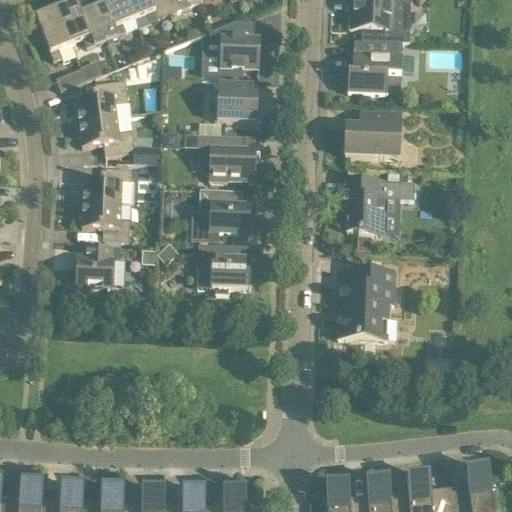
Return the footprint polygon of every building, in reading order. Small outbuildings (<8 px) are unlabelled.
[(100,0),(104,8),(93,13),(106,45),(126,37),(122,29),(134,24),(124,0),(100,0)] [(124,0),(134,24),(146,19),(150,27),(170,19),(161,0),(124,0)] [(161,0),(170,19),(189,12),(186,3),(193,0),(161,0)] [(410,5),(395,5),(394,0),(350,0),(350,8),(352,8),(352,16),(350,16),(349,34),(361,35),(361,46),(408,48),(410,5)] [(76,4),(55,12),(70,49),(82,45),(86,53),(106,45),(93,13),(81,17),(76,4)] [(35,21),(42,40),(53,66),(62,63),(63,66),(75,61),(70,49),(55,12),(35,21)] [(260,43),(254,43),(254,27),(235,26),(209,37),(209,48),(220,48),(219,74),(257,75),(257,83),(258,83),(260,43)] [(401,82),(402,60),(353,58),(352,80),(348,80),(347,98),(362,99),(371,99),(387,100),(388,81),(401,82)] [(85,86),(81,75),(55,85),(60,97),(85,86)] [(75,129),(117,124),(115,110),(128,109),(125,86),(95,90),(97,102),(75,105),(77,116),(74,117),(75,129)] [(258,87),(218,86),(216,126),(257,127),(257,109),(255,109),(255,102),(257,102),(258,87)] [(371,99),(362,99),(362,107),(371,108),(371,99)] [(344,162),(399,164),(400,118),(360,116),(359,131),(345,131),(344,162)] [(117,124),(75,129),(77,142),(80,141),(82,153),(103,150),(104,162),(135,158),(132,136),(118,137),(117,124)] [(256,154),(225,153),(226,141),(215,141),(200,140),(198,140),(197,153),(210,153),(209,183),(209,187),(226,188),(226,184),(255,185),(256,154)] [(161,170),(161,152),(151,151),(150,169),(161,170)] [(150,180),(159,180),(159,171),(150,171),(150,180)] [(80,196),(79,209),(121,211),(122,187),(131,188),(131,175),(105,174),(105,186),(83,185),(83,197),(80,196)] [(413,189),(363,187),(343,186),(342,216),(347,216),(346,237),(358,237),(358,240),(383,240),(384,204),(413,205),(413,189)] [(210,221),(209,238),(238,239),(241,243),(248,243),(252,239),(252,233),(248,228),(249,211),(241,211),(242,197),(199,195),(198,221),(210,221)] [(120,224),(121,211),(79,209),(78,222),(82,222),(81,233),(103,234),(102,246),(128,247),(129,225),(120,224)] [(357,256),(370,257),(371,242),(357,242),(357,256)] [(238,252),(198,250),(197,273),(201,277),(210,278),(210,294),(215,294),(215,300),(228,300),(228,294),(250,295),(250,276),(245,276),(245,264),(237,264),(238,252)] [(86,293),(102,294),(102,291),(112,292),(113,265),(118,266),(119,253),(112,252),(83,251),(83,264),(77,263),(76,290),(86,291),(86,293)] [(178,259),(170,251),(160,260),(168,269),(178,259)] [(153,267),(153,255),(141,255),(141,266),(153,267)] [(394,278),(345,276),(344,292),(339,291),(339,307),(336,307),(335,314),(338,314),(337,344),(386,346),(388,310),(393,310),(394,278)] [(449,495),(450,511),(492,511),(487,474),(486,474),(486,475),(465,478),(467,493),(449,495)] [(408,500),(409,511),(450,511),(449,495),(430,497),(428,483),(408,485),(408,484),(406,484),(408,500)] [(368,503),(368,511),(409,511),(408,500),(390,502),(388,487),(367,488),(366,488),(367,503),(368,503)] [(0,503),(0,511),(40,511),(41,506),(43,491),(41,490),(41,491),(20,490),(19,505),(1,503),(0,503)] [(326,511),(368,511),(368,503),(367,503),(349,505),(348,490),(327,491),(325,490),(326,511)] [(81,511),(81,509),(82,509),(83,493),(81,493),(81,494),(60,493),(59,508),(41,506),(40,511),(81,511)] [(122,511),(123,511),(123,495),(122,495),(122,496),(101,495),(100,510),(82,509),(81,509),(81,511),(122,511)] [(162,511),(163,511),(164,511),(164,496),(162,496),(162,497),(141,497),(141,511),(123,511),(122,511),(162,511)] [(204,511),(204,497),(203,496),(203,497),(182,497),(181,511),(167,511),(164,511),(163,511),(162,511),(204,511)] [(245,511),(245,496),(243,496),(243,497),(222,497),(222,511),(245,511)]
